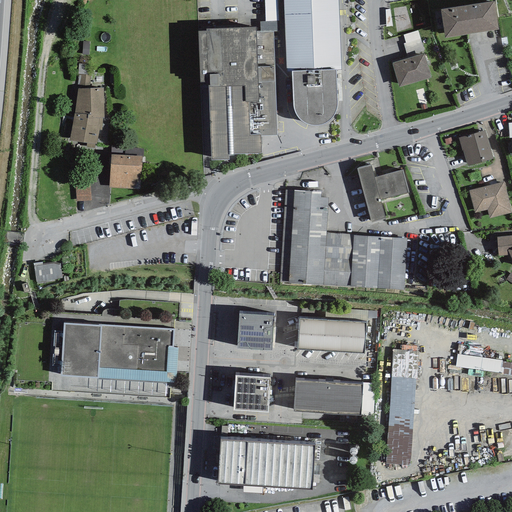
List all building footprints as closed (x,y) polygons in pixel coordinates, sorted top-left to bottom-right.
[(339,0),(281,0),(289,113),(298,122),(308,126),(322,126),(333,120),(338,109),(335,76),(344,75),(339,0)] [(491,0),(440,11),(446,41),(498,30),(491,0)] [(425,56),(389,66),(397,94),(433,84),(425,56)] [(247,88),(206,90),(210,160),(250,157),(247,88)] [(102,89),(72,89),(71,142),(101,142),(102,89)] [(491,132),(459,139),(467,172),(499,164),(491,132)] [(142,158),(113,156),(111,187),(140,189),(142,158)] [(402,172),(378,179),(386,204),(409,197),(402,172)] [(511,213),(506,186),(471,194),(478,223),(511,214),(511,213)] [(330,194),(287,192),(281,284),(405,292),(409,239),(327,234),(330,194)] [(511,236),(495,238),(496,259),(511,258),(511,261),(511,236)] [(65,283),(63,264),(37,266),(38,285),(65,283)] [(274,313),(240,311),(238,346),(272,348),(274,313)] [(364,323),(298,319),(297,352),(364,355),(364,323)] [(172,331),(62,326),(59,379),(99,380),(100,375),(170,378),(172,331)] [(394,342),(387,456),(411,457),(418,344),(394,342)] [(264,379),(232,377),(229,411),(264,413),(264,379)] [(364,386),(293,382),(291,410),(361,415),(364,386)] [(312,446),(218,442),(216,482),(310,487),(312,446)]
